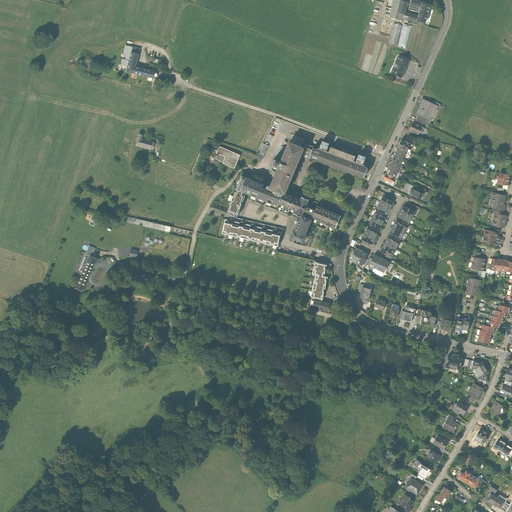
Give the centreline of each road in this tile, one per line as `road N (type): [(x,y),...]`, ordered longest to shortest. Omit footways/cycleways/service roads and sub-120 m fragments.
road 1 (tertiary): [(372,183),(339,262),(349,302),(383,329),(502,355)]
road 2 (track): [(274,115),(180,83),(153,45),(132,41),(99,53),(15,27)]
road 3 (tertiary): [(444,0),(444,26),(372,183)]
